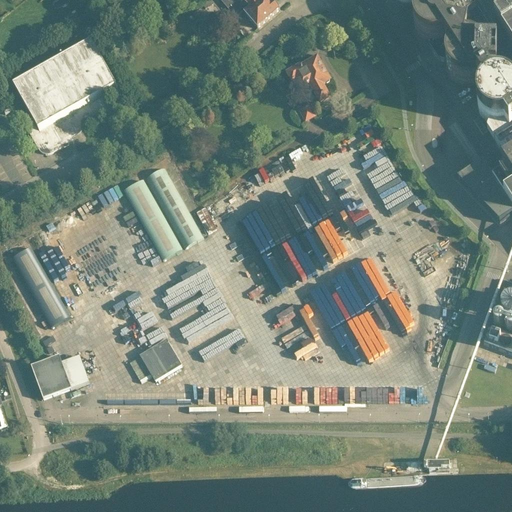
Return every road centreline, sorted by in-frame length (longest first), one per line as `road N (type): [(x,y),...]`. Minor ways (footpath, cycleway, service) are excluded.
road 1 (track): [(0,467),(44,449),(134,432),(511,437)]
road 2 (unclassified): [(0,206),(190,100),(315,0)]
road 3 (unclassified): [(44,449),(0,337)]
